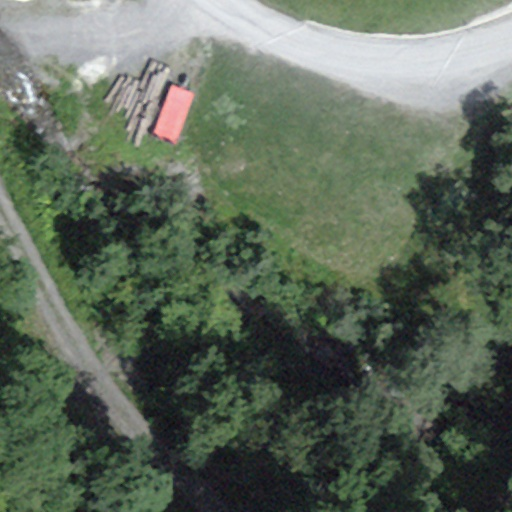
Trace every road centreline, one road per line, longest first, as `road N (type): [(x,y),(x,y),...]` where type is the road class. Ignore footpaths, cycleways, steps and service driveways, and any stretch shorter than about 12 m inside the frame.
road 1 (track): [(204,511),(84,369),(0,202)]
road 2 (track): [(207,0),(269,35),(364,61),(440,59),(511,40)]
road 3 (track): [(47,0),(121,23),(193,0)]
